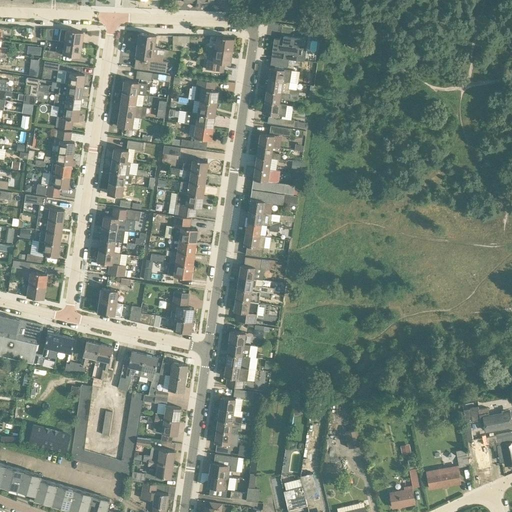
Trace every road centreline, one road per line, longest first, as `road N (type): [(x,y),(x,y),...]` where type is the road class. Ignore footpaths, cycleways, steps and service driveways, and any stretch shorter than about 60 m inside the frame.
road 1 (residential): [(207,350),(252,33),(241,24),(112,17)]
road 2 (residential): [(68,318),(112,17)]
road 3 (residential): [(183,511),(207,350)]
road 4 (residential): [(207,350),(68,318)]
